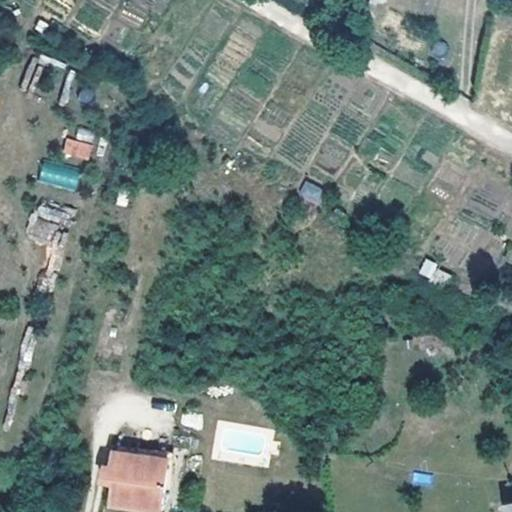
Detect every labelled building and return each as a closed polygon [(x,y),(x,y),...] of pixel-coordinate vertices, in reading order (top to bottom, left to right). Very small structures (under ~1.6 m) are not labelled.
[(65,138),(61,154),(89,161),(93,144),(65,138)] [(44,160),(38,180),(74,191),(80,171),(44,160)] [(317,205),(324,189),(304,181),(297,197),(317,205)] [(59,226),(67,229),(73,213),(40,202),(29,237),(53,245),(59,226)] [(112,449),(105,479),(111,480),(107,504),(157,510),(166,457),(112,449)]
